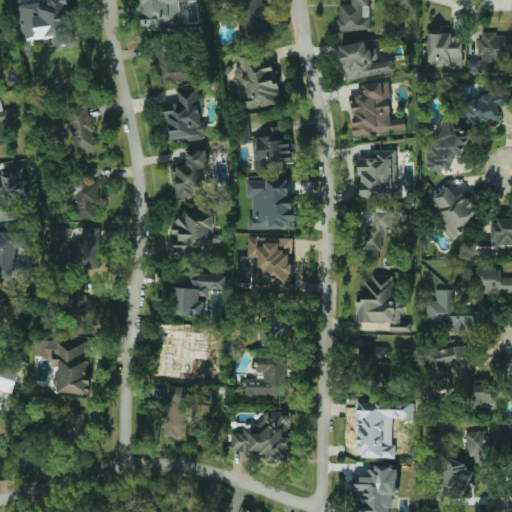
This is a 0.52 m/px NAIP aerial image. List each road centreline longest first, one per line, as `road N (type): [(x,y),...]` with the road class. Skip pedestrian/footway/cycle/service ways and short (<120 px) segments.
road 1 (residential): [(321,511),(329,198),(300,0)]
road 2 (residential): [(128,461),(144,213),(111,0)]
road 3 (residential): [(322,510),(192,466),(128,461),(0,499)]
